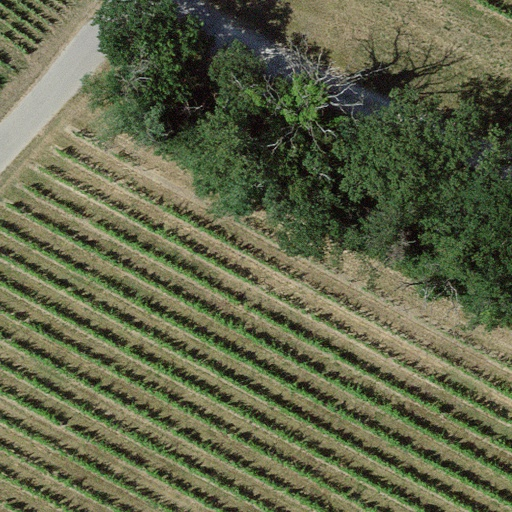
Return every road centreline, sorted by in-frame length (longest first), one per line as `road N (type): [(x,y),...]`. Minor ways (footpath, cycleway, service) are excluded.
road 1 (track): [(511,167),(190,23),(156,0)]
road 2 (unclassified): [(130,0),(0,152)]
